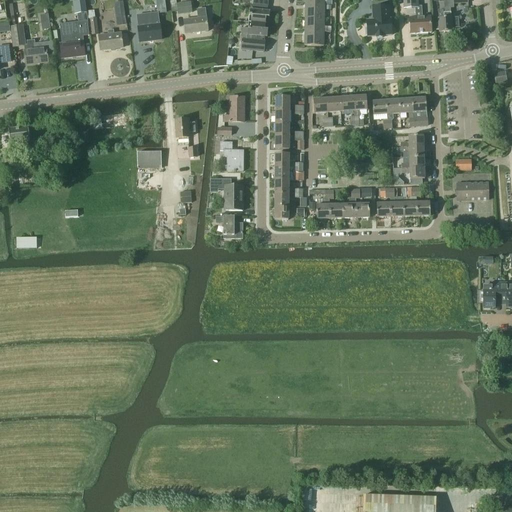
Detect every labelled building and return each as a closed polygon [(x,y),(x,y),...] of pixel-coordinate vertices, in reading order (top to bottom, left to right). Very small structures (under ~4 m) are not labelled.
[(85,0),(75,1),(77,14),(86,13),(85,0)] [(250,10),(248,24),(265,26),(266,19),(269,19),(270,12),(267,12),(268,1),(259,0),(253,0),(252,11),(250,10)] [(417,0),(403,0),(404,9),(415,9),(416,19),(409,19),(410,35),(431,34),(430,17),(422,18),(421,7),(418,7),(417,0)] [(468,4),(467,0),(443,0),(444,9),(442,11),(438,11),(439,25),(439,31),(439,33),(452,32),(452,29),(458,28),(457,20),(451,20),(451,19),(450,19),(450,13),(449,13),(449,9),(453,8),(453,5),(468,4)] [(191,3),(176,5),(178,16),(192,14),(191,3)] [(123,4),(114,5),(116,18),(124,17),(123,4)] [(305,5),(305,19),(324,19),(324,6),(305,5)] [(367,29),(365,29),(365,36),(367,36),(367,38),(376,37),(376,39),(383,38),(383,37),(391,36),(390,20),(389,20),(388,7),(372,8),(373,21),(366,22),(367,29)] [(197,11),(198,19),(183,21),(185,35),(208,32),(205,10),(197,11)] [(94,12),(87,12),(88,20),(90,19),(95,19),(94,12)] [(78,23),(60,25),(62,45),(60,46),(61,59),(84,56),(82,43),(82,37),(89,36),(86,13),(77,14),(78,23)] [(158,14),(136,17),(138,29),(137,29),(139,44),(161,41),(159,26),(158,14)] [(48,15),(40,16),(42,31),(50,30),(48,15)] [(99,35),(97,19),(95,19),(90,19),(92,36),(99,35)] [(305,19),(304,33),(324,33),(324,19),(305,19)] [(0,33),(10,33),(9,24),(0,24),(0,33)] [(242,40),(241,51),(263,53),(264,43),(262,42),(262,40),(264,40),(264,38),(267,38),(268,31),(265,31),(265,26),(248,24),(247,36),(250,36),(249,41),(242,40)] [(13,48),(25,46),(23,26),(11,27),(13,48)] [(108,36),(98,38),(100,52),(122,49),(121,35),(114,36),(113,32),(108,32),(108,36)] [(304,33),(304,46),(324,47),(324,33),(304,33)] [(27,51),(24,51),(26,66),(47,63),(47,57),(53,57),(52,43),(34,45),(34,41),(26,42),(27,51)] [(0,64),(10,63),(8,46),(0,47),(0,64)] [(495,85),(505,83),(504,74),(493,76),(495,85)] [(366,97),(353,98),(354,112),(354,118),(358,117),(359,117),(359,112),(367,111),(366,97)] [(224,117),(224,123),(244,123),(244,99),(230,98),(230,117),(224,117)] [(275,98),(275,111),(289,111),(289,98),(275,98)] [(340,113),(354,112),(353,98),(340,99),(340,113)] [(340,99),(326,100),(327,114),(340,113),(340,99)] [(412,100),(413,114),(413,120),(414,128),(427,127),(425,99),(412,100)] [(314,115),(327,114),(326,100),(313,101),(314,115)] [(404,114),(413,114),(412,100),(399,101),(400,115),(404,114)] [(386,102),(387,116),(387,122),(392,121),(393,120),(392,115),(400,115),(399,101),(386,102)] [(373,117),(387,116),(386,102),(372,103),(373,117)] [(296,107),(296,111),(304,111),(304,107),(304,103),(298,103),(298,107),(296,107)] [(289,111),(275,111),(275,124),(289,125),(289,111)] [(133,113),(92,119),(94,131),(135,126),(133,113)] [(187,121),(175,122),(176,140),(178,139),(178,144),(189,144),(189,139),(188,134),(195,133),(195,123),(188,124),(187,121)] [(275,124),(275,138),(289,138),(289,125),(275,124)] [(10,144),(30,141),(28,128),(8,130),(10,144)] [(289,138),(275,138),(275,151),(289,151),(289,138)] [(401,149),(423,148),(423,138),(409,138),(409,144),(401,145),(401,149)] [(220,144),(220,152),(224,152),(224,158),(227,158),(227,172),(243,172),(243,152),(232,152),(232,144),(220,144)] [(423,148),(401,149),(401,153),(401,154),(409,153),(409,159),(424,159),(423,148)] [(3,150),(5,164),(13,163),(11,149),(3,150)] [(137,169),(161,169),(161,153),(137,153),(137,169)] [(295,168),(303,168),(303,164),(295,164),(295,162),(289,162),(289,155),(275,155),(275,168),(289,168),(289,169),(295,169),(295,168)] [(424,159),(409,159),(410,165),(401,166),(402,170),(424,169),(424,159)] [(456,172),(471,171),(470,161),(456,161),(456,172)] [(288,181),(289,169),(289,168),(275,168),(275,181),(288,181)] [(410,181),(424,180),(424,169),(402,170),(401,170),(393,170),(393,173),(393,177),(398,177),(400,177),(402,175),(410,174),(410,181)] [(398,177),(393,177),(394,186),(403,186),(403,183),(398,179),(398,177)] [(227,212),(243,212),(243,187),(231,187),(231,181),(210,181),(210,190),(224,191),(224,200),(227,200),(227,212)] [(275,181),(275,194),(288,194),(288,181),(275,181)] [(457,202),(488,201),(488,184),(456,185),(457,202)] [(416,198),(416,190),(411,190),(411,198),(409,198),(409,204),(403,204),(403,218),(417,217),(416,204),(416,198)] [(343,219),(356,219),(356,206),(355,199),(355,191),(351,192),(351,199),(349,199),(349,206),(342,206),(343,219)] [(329,206),(329,200),(329,192),(325,192),(325,200),(322,200),(323,206),(316,207),(316,220),(330,220),(329,206)] [(275,207),(288,207),(288,194),(275,194),(275,207)] [(403,204),(390,205),(390,218),(403,218),(403,204)] [(430,204),(416,204),(417,217),(430,217),(430,204)] [(356,219),(369,219),(369,205),(356,206),(356,219)] [(377,219),(390,218),(390,205),(376,205),(377,219)] [(330,220),(343,219),(342,206),(329,206),(330,220)] [(288,221),(288,207),(275,207),(275,221),(288,221)] [(215,218),(215,224),(223,224),(223,240),(243,240),(243,224),(231,224),(231,218),(230,218),(222,218),(215,218)] [(36,239),(16,239),(16,249),(36,249),(36,239)] [(494,300),(500,300),(500,285),(494,285),(494,287),(483,287),(483,309),(483,310),(490,310),(490,309),(494,309),(494,300)] [(511,310),(511,287),(506,287),(506,285),(500,285),(500,300),(506,300),(506,309),(511,309),(511,310)] [(435,511),(436,499),(364,496),(363,511),(435,511)]
